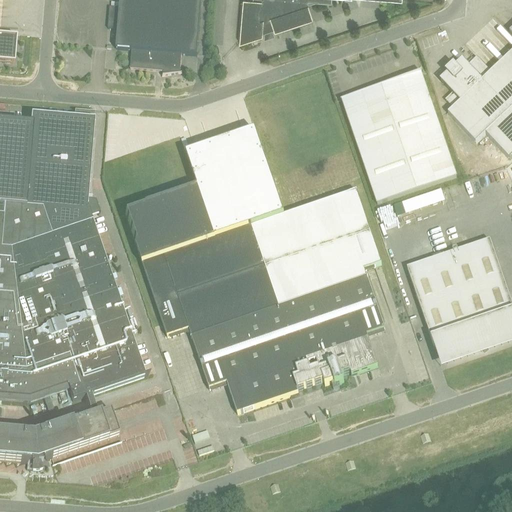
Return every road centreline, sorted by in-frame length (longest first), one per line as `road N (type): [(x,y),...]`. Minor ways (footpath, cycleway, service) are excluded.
road 1 (unclassified): [(43,95),(194,104),(452,15),(459,0)]
road 2 (unclassified): [(511,384),(138,511)]
road 3 (unknown): [(95,99),(103,187),(166,375)]
